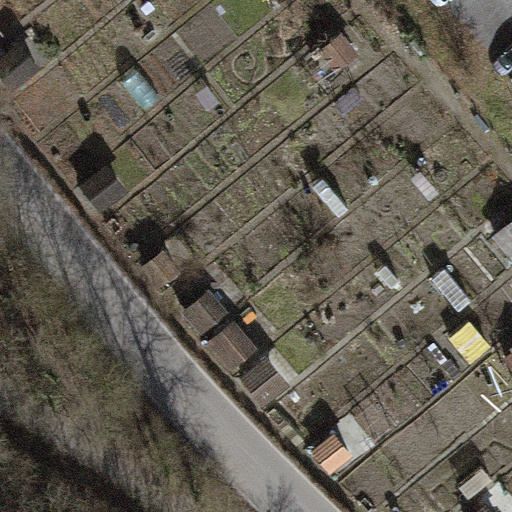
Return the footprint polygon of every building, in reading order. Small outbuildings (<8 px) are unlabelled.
[(0,0),(0,34),(36,7),(30,0),(0,0)] [(365,45),(348,23),(313,49),(330,71),(365,45)] [(485,154),(464,126),(452,135),(472,163),(485,154)] [(129,187),(108,159),(75,184),(96,212),(129,187)] [(351,192),(332,167),(290,198),(309,223),(351,192)] [(511,254),(511,221),(492,236),(508,257),(511,254)] [(235,285),(215,260),(179,287),(199,313),(235,285)] [(470,298),(448,268),(434,278),(456,308),(470,298)] [(384,299),(362,270),(346,282),(368,311),(384,299)] [(257,329),(242,307),(211,330),(227,352),(257,329)] [(476,350),(501,329),(482,307),(457,328),(476,350)] [(511,352),(503,359),(511,371),(511,352)] [(418,401),(394,373),(374,390),(398,418),(418,401)] [(504,511),(493,498),(473,511),(504,511)]
